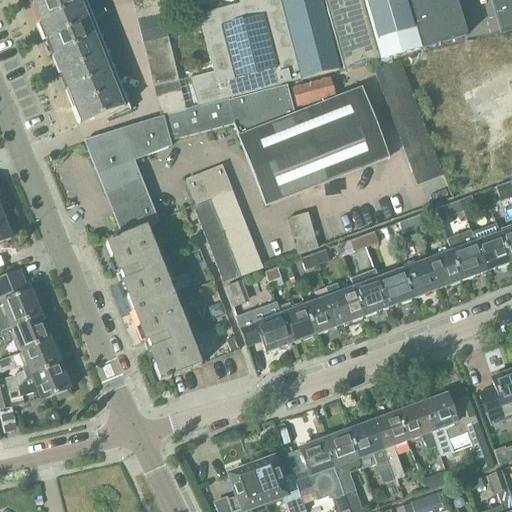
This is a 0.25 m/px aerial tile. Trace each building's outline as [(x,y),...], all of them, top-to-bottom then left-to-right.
[(36,23),(85,2),(84,0),(43,0),(29,6),(36,23)] [(92,19),(103,15),(97,0),(90,0),(85,2),(92,19)] [(158,0),(131,0),(134,9),(159,3),(158,0)] [(194,107),(298,79),(276,0),(234,0),(236,5),(209,12),(195,17),(210,74),(187,80),(194,107)] [(278,0),(299,80),(337,70),(318,0),(278,0)] [(322,0),(341,70),(377,61),(359,0),(322,0)] [(454,0),(407,0),(413,15),(455,2),(454,0)] [(511,1),(494,8),(501,34),(511,31),(511,1)] [(44,40),(92,19),(85,2),(36,23),(44,40)] [(455,2),(413,15),(423,49),(466,36),(455,2)] [(159,3),(134,9),(136,20),(162,14),(159,3)] [(162,14),(136,20),(139,31),(164,25),(162,14)] [(51,57),(99,37),(92,19),(44,40),(51,57)] [(164,25),(139,31),(142,43),(167,37),(164,25)] [(58,74),(106,54),(99,37),(51,57),(58,74)] [(167,37),(142,43),(145,54),(170,48),(167,37)] [(170,48),(145,54),(147,65),(173,59),(170,48)] [(65,91),(113,71),(106,54),(58,74),(63,86),(65,91)] [(173,59),(147,65),(150,77),(175,70),(173,59)] [(400,63),(374,73),(378,84),(404,74),(400,63)] [(175,70),(150,77),(153,88),(178,82),(175,70)] [(71,108),(120,88),(113,71),(65,91),(71,108)] [(404,74),(378,84),(382,96),(408,86),(404,74)] [(296,108),(333,97),(327,77),(290,87),(296,108)] [(178,82),(153,88),(155,99),(181,93),(178,82)] [(293,116),(285,85),(185,111),(160,118),(118,129),(84,141),(106,195),(140,181),(131,161),(170,145),(233,124),(265,207),(387,159),(360,88),(293,116)] [(408,86),(382,96),(386,106),(386,107),(413,97),(408,86)] [(106,119),(128,110),(120,88),(71,108),(78,125),(104,114),(106,119)] [(181,93),(155,99),(160,118),(185,111),(181,93)] [(413,97),(386,107),(391,118),(417,108),(413,97)] [(417,108),(391,118),(395,130),(421,119),(417,108)] [(421,119),(395,130),(399,141),(425,131),(421,119)] [(425,131),(399,141),(403,152),(430,142),(425,131)] [(430,142),(403,152),(407,163),(434,153),(430,142)] [(434,153),(407,163),(412,175),(438,165),(434,153)] [(438,165),(412,175),(416,186),(442,176),(438,165)] [(261,269),(220,167),(185,181),(195,205),(210,199),(241,277),(261,269)] [(500,200),(511,196),(508,184),(495,189),(500,200)] [(463,214),(475,209),(471,198),(459,202),(463,214)] [(123,235),(157,221),(148,200),(114,214),(123,235)] [(223,283),(240,277),(208,202),(192,208),(223,283)] [(451,218),(463,214),(459,202),(447,207),(451,218)] [(298,256),(318,248),(307,213),(287,219),(298,256)] [(0,243),(10,239),(0,214),(0,243)] [(414,232),(426,227),(422,216),(410,220),(414,232)] [(402,236),(414,232),(410,220),(398,225),(402,236)] [(160,264),(146,228),(115,240),(114,238),(109,240),(110,242),(104,245),(118,280),(160,264)] [(510,263),(511,262),(511,231),(500,236),(510,263)] [(368,249),(378,245),(374,233),(363,237),(368,249)] [(462,281),(486,272),(475,245),(471,233),(459,238),(463,250),(452,254),(462,281)] [(486,272),(510,263),(500,236),(475,245),(486,272)] [(341,259),(368,249),(363,237),(336,247),(341,259)] [(316,267),(328,263),(324,252),(312,256),(316,267)] [(436,291),(462,281),(452,254),(426,264),(436,291)] [(304,272),(316,267),(312,256),(300,261),(304,272)] [(131,314),(173,297),(160,264),(118,280),(131,314)] [(413,299),(436,291),(426,264),(403,272),(413,299)] [(268,286),(281,281),(277,269),(264,274),(268,286)] [(6,330),(11,328),(41,317),(37,307),(41,305),(36,294),(32,295),(31,292),(27,293),(18,271),(0,278),(0,301),(6,318),(2,320),(6,330)] [(364,318),(388,309),(378,281),(375,272),(350,281),(353,290),(364,318)] [(388,309),(413,299),(403,272),(378,281),(388,309)] [(232,311),(246,306),(237,283),(223,289),(232,311)] [(340,295),(336,286),(326,290),(339,327),(364,318),(353,290),(340,295)] [(314,336),(339,327),(326,290),(315,294),(318,303),(304,308),(314,336)] [(145,349),(187,332),(173,297),(131,314),(145,349)] [(290,345),(280,317),(276,305),(264,310),(268,321),(255,326),(265,354),(290,345)] [(290,345),(314,336),(304,308),(280,317),(290,345)] [(220,309),(212,312),(215,319),(223,316),(220,309)] [(20,353),(51,341),(41,317),(11,328),(20,353)] [(159,382),(200,366),(187,332),(145,349),(159,382)] [(233,340),(226,343),(231,354),(238,351),(233,340)] [(26,380),(60,366),(51,341),(20,353),(26,366),(21,368),(26,380)] [(70,390),(60,366),(26,380),(18,388),(6,390),(4,379),(0,379),(0,410),(10,408),(8,400),(36,393),(41,402),(55,396),(57,401),(70,396),(68,391),(70,390)] [(511,420),(511,372),(491,380),(490,380),(493,389),(494,389),(479,395),(487,419),(490,428),(491,428),(511,420)] [(6,390),(18,388),(15,376),(4,379),(6,390)] [(451,409),(446,396),(421,405),(440,456),(441,458),(454,453),(450,441),(467,435),(481,471),(493,467),(468,398),(455,404),(457,407),(451,409)] [(440,456),(421,405),(397,414),(407,443),(421,438),(433,459),(440,456)] [(393,481),(394,481),(403,478),(396,459),(392,448),(407,443),(397,414),(372,423),(393,481)] [(393,481),(372,423),(347,432),(357,461),(372,456),(382,485),(393,481)] [(346,474),(343,466),(357,461),(347,432),(323,441),(343,497),(355,492),(348,474),(346,474)] [(343,497),(323,441),(298,450),(312,489),(325,485),(331,501),(343,497)] [(498,467),(499,466),(507,463),(504,455),(499,452),(495,454),(493,454),(498,467)] [(272,460),(250,468),(264,505),(282,499),(286,511),(304,511),(291,476),(280,481),(272,460)] [(266,511),(264,505),(250,468),(228,476),(234,495),(235,498),(227,501),(227,500),(226,500),(220,502),(213,505),(215,509),(216,511),(266,511)] [(511,511),(511,505),(505,493),(507,492),(501,473),(490,477),(497,496),(503,511),(511,511)] [(425,492),(434,490),(429,477),(421,480),(425,492)] [(483,489),(480,481),(467,485),(470,494),(483,489)] [(437,495),(430,497),(435,511),(438,510),(442,509),(437,495)] [(503,511),(497,496),(489,498),(494,511),(491,511),(503,511)]
